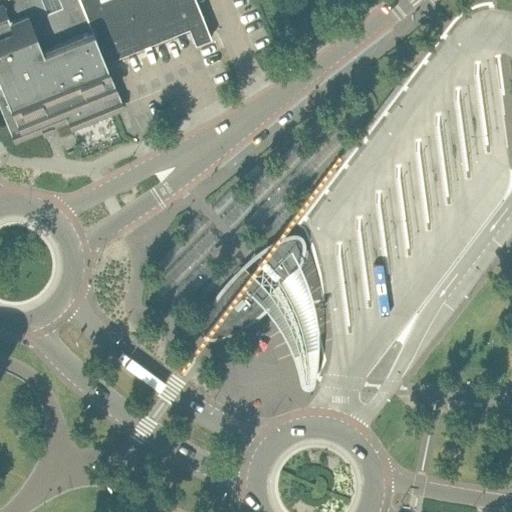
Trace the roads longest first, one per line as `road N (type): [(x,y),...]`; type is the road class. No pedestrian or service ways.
road 1 (tertiary): [(21,323),(144,430),(246,484)]
road 2 (tertiary): [(257,447),(169,392),(85,325),(64,298)]
road 3 (residential): [(74,253),(266,106)]
road 4 (residential): [(266,106),(52,216)]
road 5 (residential): [(266,106),(403,0)]
road 6 (tertiary): [(379,466),(361,434),(328,415),(284,423),(257,447)]
road 7 (tertiary): [(505,511),(474,494),(419,486),(379,466)]
